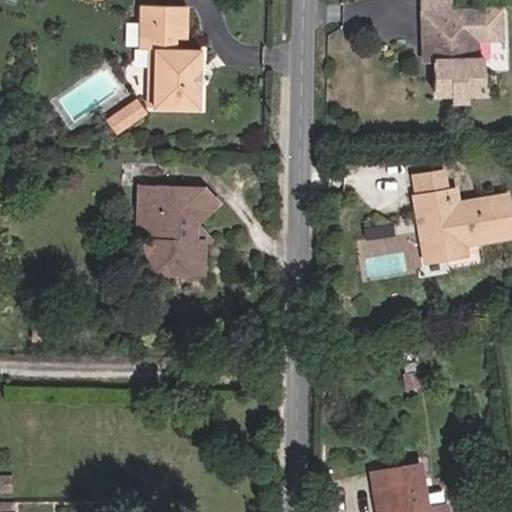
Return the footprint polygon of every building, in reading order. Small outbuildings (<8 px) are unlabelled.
[(440,0),(414,0),(415,11),(441,10),(440,0)] [(468,58),(468,37),(493,36),(492,9),(441,10),(415,11),(417,61),(426,60),(427,91),(444,91),(459,90),(477,90),(476,58),(468,58)] [(182,40),(182,10),(140,10),(140,27),(155,27),(154,111),(199,112),(200,55),(170,54),(170,40),(182,40)] [(149,53),(148,111),(154,111),(155,27),(140,27),(140,31),(140,53),(149,53)] [(427,91),(426,60),(417,61),(418,92),(427,91)] [(140,117),(132,104),(115,115),(123,128),(140,117)] [(115,115),(105,121),(113,134),(123,128),(115,115)] [(504,227),(497,186),(447,195),(442,196),(440,182),(432,184),(429,164),(403,168),(406,188),(404,189),(414,248),(455,241),(454,235),(504,227)] [(131,181),(131,204),(139,210),(143,219),(143,256),(189,255),(190,225),(183,225),(183,209),(200,201),(190,181),(131,181)] [(423,469),(420,454),(400,458),(403,473),(423,469)] [(400,458),(371,463),(379,508),(411,502),(413,511),(447,511),(445,495),(428,498),(423,469),(403,473),(400,458)] [(15,478),(4,478),(3,491),(14,491),(15,478)]
